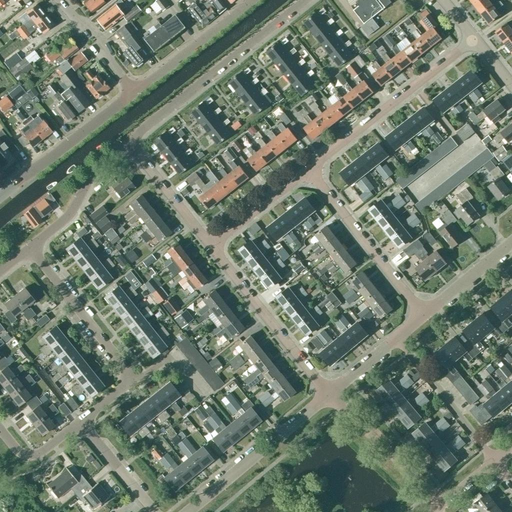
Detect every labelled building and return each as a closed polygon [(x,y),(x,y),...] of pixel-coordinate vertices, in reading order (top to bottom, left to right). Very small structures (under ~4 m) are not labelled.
[(92,13),(98,8),(105,2),(103,0),(87,0),(84,3),(92,13)] [(110,9),(98,19),(106,30),(124,16),(125,15),(121,10),(125,7),(125,5),(121,0),(119,0),(114,4),(115,5),(110,9)] [(157,0),(155,2),(161,8),(163,11),(169,6),(164,0),(157,0)] [(199,7),(195,3),(193,0),(178,0),(180,2),(181,0),(187,0),(192,5),(188,8),(203,27),(210,21),(199,7)] [(208,0),(199,7),(210,21),(227,8),(220,0),(208,0)] [(388,0),(365,0),(353,10),(364,24),(360,27),(368,36),(379,27),(371,17),(391,2),(388,0)] [(477,0),(473,3),(481,13),(492,4),(488,0),(477,0)] [(481,13),(489,24),(500,15),(496,10),(502,4),(500,1),(493,6),(492,4),(481,13)] [(45,14),(40,8),(37,4),(26,13),(31,18),(22,25),(16,30),(23,39),(30,34),(29,34),(26,29),(34,23),(35,23),(45,14)] [(142,11),(140,8),(137,5),(125,15),(124,16),(128,21),(142,11)] [(303,22),(312,33),(325,23),(320,16),(325,11),(323,8),(317,12),(316,11),(303,22)] [(34,23),(26,29),(29,34),(38,27),(43,33),(54,25),(45,14),(35,23),(34,23)] [(429,14),(419,21),(427,30),(422,34),(422,35),(431,46),(441,38),(433,28),(438,25),(429,14)] [(146,44),(148,43),(154,52),(185,28),(176,15),(162,26),(159,23),(154,27),(156,30),(150,35),(147,31),(143,34),(145,36),(142,39),(146,44)] [(325,23),(312,33),(321,44),(334,33),(329,26),(334,22),(331,19),(326,23),(325,23)] [(132,32),(137,28),(131,21),(126,25),(132,32)] [(506,23),(495,31),(503,41),(511,34),(511,30),(510,28),(511,27),(511,21),(511,22),(508,25),(506,23)] [(126,25),(116,33),(128,48),(124,52),(136,66),(145,59),(138,50),(143,46),(133,34),(126,25)] [(421,54),(431,46),(422,35),(421,36),(416,29),(412,32),(417,39),(412,42),(421,54)] [(340,30),(335,34),(334,33),(321,44),(330,55),(343,44),(337,37),(343,33),(340,30)] [(511,34),(503,41),(511,52),(511,50),(511,34)] [(34,48),(44,41),(40,35),(29,42),(34,48)] [(402,40),(407,47),(402,50),(411,62),(421,54),(412,42),(411,44),(405,37),(402,40)] [(288,52),(283,46),(288,41),(286,38),(280,42),(280,41),(266,52),(275,63),(288,52)] [(50,62),(55,58),(59,64),(77,49),(69,39),(56,50),(51,44),(47,47),(49,50),(43,54),(50,62)] [(330,55),(339,66),(352,56),(346,48),(351,44),(349,40),(343,45),(343,44),(330,55)] [(392,48),(397,54),(392,58),(401,69),(411,62),(402,50),(401,51),(395,45),(392,48)] [(297,63),(291,56),(296,51),(294,48),(288,52),(275,63),(284,74),(297,63)] [(33,50),(9,69),(17,80),(33,67),(29,62),(31,60),(33,62),(39,57),(33,50)] [(63,62),(54,69),(59,76),(65,71),(70,67),(74,71),(86,61),(80,53),(68,63),(65,65),(63,62)] [(382,66),(391,77),(401,69),(392,58),(391,59),(385,53),(382,56),(387,62),(382,66)] [(358,55),(353,59),(361,68),(366,64),(358,55)] [(303,59),(297,63),(284,74),(292,85),(306,74),(300,67),(305,62),(303,59)] [(346,68),(354,78),(359,84),(354,88),(363,99),(373,91),(364,80),(362,82),(357,75),(361,72),(353,61),(346,68)] [(381,85),(391,77),(382,66),(380,67),(375,61),(372,63),(377,70),(372,74),(381,85)] [(241,71),(228,82),(237,93),(250,82),(245,75),(250,71),(248,68),(242,72),(241,71)] [(60,95),(65,102),(68,100),(78,112),(89,103),(74,86),(78,82),(84,78),(79,72),(74,77),(68,70),(60,77),(65,83),(69,88),(60,95)] [(84,74),(86,76),(90,82),(86,86),(95,98),(96,98),(99,98),(101,96),(101,94),(109,88),(98,74),(94,77),(88,70),(84,74)] [(311,70),(306,74),(292,85),(301,96),(315,85),(309,77),(314,73),(311,70)] [(471,89),(474,92),(478,98),(482,95),(477,89),(475,86),(480,82),(471,70),(462,78),(471,89)] [(237,93),(246,104),(259,93),(253,86),(259,81),(256,78),(250,82),(237,93)] [(462,78),(453,85),(462,97),(471,89),(462,78)] [(29,79),(21,85),(27,92),(33,87),(34,86),(29,79)] [(332,84),(335,88),(340,85),(336,80),(332,84)] [(19,82),(7,92),(14,101),(27,92),(21,85),(19,82)] [(50,83),(46,87),(49,90),(55,98),(60,95),(53,87),(50,83)] [(344,86),(349,92),(344,96),(353,107),(363,99),(354,88),(352,89),(347,83),(344,86)] [(462,97),(453,85),(444,92),(453,104),(462,97)] [(33,87),(27,92),(32,98),(38,93),(33,87)] [(246,104),(255,115),(268,104),(262,96),(267,92),(265,89),(259,93),(246,104)] [(334,94),(339,100),(334,104),(343,115),(353,107),(344,96),(342,97),(337,91),(334,94)] [(453,104),(444,92),(434,100),(443,111),(453,104)] [(470,95),(475,101),(478,98),(474,92),(470,95)] [(310,96),(313,101),(318,98),(314,93),(310,96)] [(58,102),(60,100),(62,102),(52,110),(57,115),(58,113),(65,122),(75,114),(65,102),(60,95),(55,98),(58,102)] [(5,96),(0,100),(0,106),(4,112),(12,105),(5,96)] [(204,101),(191,111),(199,123),(213,112),(207,105),(212,101),(210,98),(205,102),(204,101)] [(343,115),(334,104),(332,105),(327,99),(323,102),(328,108),(324,112),(333,123),(343,115)] [(494,124),(501,118),(498,115),(505,109),(497,99),(476,116),(473,112),(468,116),(475,125),(487,115),(491,120),(494,124)] [(314,120),(323,131),(333,123),(324,112),(322,113),(317,107),(318,106),(314,101),(310,105),(319,116),(314,120)] [(459,104),(455,107),(460,113),(464,110),(459,104)] [(423,107),(414,115),(423,127),(426,130),(430,127),(427,124),(433,119),(423,107)] [(460,113),(455,107),(451,110),(456,116),(460,113)] [(199,123),(208,134),(221,123),(215,116),(221,111),(218,108),(213,112),(199,123)] [(283,112),(279,116),(286,125),(291,121),(283,112)] [(25,119),(28,122),(41,139),(51,131),(43,120),(37,113),(36,114),(37,115),(33,118),(30,115),(25,119)] [(304,128),(312,139),(323,131),(314,120),(313,121),(307,115),(304,117),(309,124),(304,128)] [(427,139),(431,136),(426,130),(423,127),(414,115),(405,122),(414,134),(420,130),(422,133),(427,139)] [(28,143),(31,147),(41,139),(28,122),(25,119),(21,122),(24,126),(19,129),(19,128),(17,129),(22,135),(17,140),(23,147),(28,143)] [(208,134),(217,145),(230,134),(224,126),(229,122),(227,119),(221,123),(208,134)] [(416,147),(409,138),(414,134),(405,122),(395,129),(412,150),(416,147)] [(511,122),(493,138),(497,143),(504,137),(508,142),(511,138),(511,122)] [(287,147),(297,139),(288,128),(286,129),(281,123),(277,126),(282,132),(278,136),(287,147)] [(456,133),(463,141),(475,132),(468,123),(456,133)] [(175,142),(169,135),(175,130),(172,127),(167,131),(166,131),(153,142),(161,152),(175,142)] [(426,130),(431,136),(434,133),(430,127),(426,130)] [(395,129),(386,137),(395,149),(401,144),(403,147),(408,153),(412,150),(395,129)] [(0,164),(1,165),(12,157),(5,148),(11,143),(1,130),(0,130),(0,164)] [(268,143),(277,155),(287,147),(278,136),(276,137),(271,130),(267,133),(272,140),(268,143)] [(437,131),(431,136),(438,143),(443,139),(439,134),(437,131)] [(488,135),(488,136),(488,135),(481,140),(485,144),(491,139),(488,135)] [(451,136),(446,140),(453,149),(457,145),(451,136)] [(184,152),(177,145),(183,140),(180,137),(175,142),(161,152),(170,163),(184,152)] [(266,163),(277,155),(268,143),(266,145),(261,138),(257,141),(262,148),(258,151),(266,163)] [(231,144),(238,152),(243,148),(236,140),(231,144)] [(442,143),(449,152),(453,149),(446,140),(442,143)] [(369,150),(378,162),(387,155),(378,143),(369,150)] [(438,147),(445,155),(449,152),(442,143),(438,147)] [(492,152),(499,161),(509,154),(502,145),(492,152)] [(247,160),(256,171),(266,163),(258,151),(256,153),(251,146),(247,149),(252,156),(247,160)] [(231,161),(232,160),(237,156),(230,147),(224,151),(231,161)] [(434,150),(440,159),(445,155),(438,147),(434,150)] [(189,148),(184,152),(170,163),(179,175),(193,164),(186,156),(192,151),(189,148)] [(489,160),(490,159),(494,156),(487,148),(482,151),(489,160)] [(385,180),(389,176),(381,167),(378,162),(369,150),(359,158),(368,170),(373,166),(385,180)] [(429,153),(436,162),(440,159),(434,150),(429,153)] [(489,160),(482,151),(478,155),(485,163),(489,160)] [(425,157),(432,165),(436,162),(429,153),(425,157)] [(511,157),(509,154),(501,160),(509,171),(511,168),(511,157)] [(474,158),(481,166),(483,165),(485,163),(478,155),(474,158)] [(421,160),(428,169),(432,165),(425,157),(421,160)] [(370,191),(374,188),(363,174),(368,170),(359,158),(350,165),(370,191)] [(470,161),(477,170),(481,166),(474,158),(470,161)] [(485,163),(483,165),(489,172),(496,167),(490,159),(489,160),(485,163)] [(232,160),(231,161),(229,163),(234,170),(229,174),(238,185),(248,177),(240,166),(238,167),(232,160)] [(417,163),(424,172),(428,169),(421,160),(417,163)] [(466,164),(472,173),(477,170),(470,161),(466,164)] [(413,166),(419,175),(424,172),(417,163),(413,166)] [(381,167),(389,176),(393,173),(386,164),(381,167)] [(461,168),(468,176),(472,173),(466,164),(461,168)] [(340,173),(349,184),(355,180),(364,192),(359,196),(363,202),(372,194),(370,191),(350,165),(340,173)] [(408,170),(415,178),(419,175),(413,166),(408,170)] [(493,182),(488,186),(499,199),(509,191),(500,178),(504,175),(497,166),(496,167),(489,172),(493,178),(491,179),(493,182)] [(228,193),(238,185),(229,174),(228,175),(222,168),(219,171),(224,178),(219,181),(228,193)] [(457,171),(464,180),(468,176),(461,168),(457,171)] [(211,180),(205,185),(209,189),(218,201),(228,193),(219,181),(210,170),(206,174),(211,180)] [(404,173),(411,182),(415,178),(408,170),(404,173)] [(453,174),(460,183),(464,180),(457,171),(453,174)] [(199,198),(208,209),(218,201),(209,189),(209,190),(195,173),(186,180),(191,186),(195,183),(204,194),(199,198)] [(400,176),(407,185),(411,182),(404,173),(400,176)] [(449,178),(456,186),(460,183),(453,174),(449,178)] [(402,189),(407,185),(400,176),(396,180),(402,189)] [(121,182),(119,179),(111,186),(120,198),(134,186),(127,177),(121,182)] [(445,181),(451,190),(456,186),(449,178),(445,181)] [(440,184),(447,193),(451,190),(445,181),(440,184)] [(395,184),(386,191),(390,196),(399,188),(395,184)] [(436,188),(443,196),(447,193),(440,184),(436,188)] [(190,192),(186,188),(180,192),(184,197),(190,192)] [(432,191),(439,200),(443,196),(436,188),(432,191)] [(464,205),(457,210),(467,224),(479,215),(468,201),(473,197),(466,189),(457,196),(464,205)] [(428,194),(435,203),(439,200),(432,191),(428,194)] [(388,209),(393,206),(402,198),(399,194),(390,202),(385,205),(381,200),(369,209),(377,219),(388,210),(388,209)] [(424,198),(430,206),(435,203),(428,194),(424,198)] [(127,220),(148,204),(140,195),(129,204),(133,209),(124,216),(127,220)] [(41,218),(52,209),(43,198),(23,214),(33,227),(42,220),(41,218)] [(304,218),(307,221),(311,227),(315,223),(308,214),(314,210),(305,198),(295,206),(304,218)] [(402,198),(393,206),(396,210),(406,203),(402,198)] [(419,201),(426,209),(430,206),(424,198),(419,201)] [(422,213),(426,209),(419,201),(415,204),(422,213)] [(130,224),(139,217),(144,223),(155,214),(148,204),(127,220),(130,224)] [(89,216),(95,223),(107,213),(102,206),(89,216)] [(296,224),(304,218),(295,206),(286,213),(296,224)] [(377,219),(384,228),(396,219),(388,210),(377,219)] [(448,226),(440,232),(452,247),(463,238),(451,224),(457,220),(449,210),(440,216),(448,226)] [(286,213),(277,220),(293,241),(297,238),(290,229),(296,224),(286,213)] [(403,228),(408,225),(417,217),(414,213),(404,220),(400,224),(396,219),(384,228),(391,238),(403,228)] [(139,235),(142,239),(163,223),(155,214),(144,223),(148,228),(139,235)] [(95,224),(102,233),(112,225),(105,216),(95,224)] [(417,217),(408,225),(411,229),(420,221),(417,217)] [(277,220),(267,228),(277,239),(282,235),(290,244),(293,241),(277,220)] [(142,239),(145,243),(154,236),(159,242),(170,233),(163,223),(142,239)] [(323,244),(334,235),(327,225),(315,235),(322,244),(323,244)] [(110,227),(103,233),(110,241),(117,235),(110,227)] [(403,228),(391,238),(399,247),(411,238),(403,228)] [(91,235),(94,240),(101,235),(97,230),(91,235)] [(429,232),(424,236),(432,246),(437,242),(429,232)] [(334,235),(323,244),(322,244),(319,246),(320,247),(314,252),(316,255),(322,250),(326,248),(330,254),(341,244),(334,235)] [(78,238),(66,248),(74,258),(95,242),(92,238),(86,242),(87,243),(84,246),(78,238)] [(262,248),(268,244),(265,240),(259,244),(262,248)] [(258,250),(256,247),(251,241),(239,250),(247,260),(258,250)] [(95,242),(74,258),(82,268),(95,258),(89,251),(92,249),(92,250),(98,246),(95,242)] [(176,243),(166,251),(173,261),(184,253),(176,243)] [(319,246),(316,243),(310,247),(314,252),(320,247),(319,246)] [(271,247),(268,244),(262,248),(265,252),(271,247)] [(328,270),(334,266),(337,263),(349,254),(341,244),(330,254),(335,260),(326,267),(328,270)] [(418,249),(414,244),(405,252),(409,257),(414,253),(419,259),(421,258),(423,261),(415,267),(425,280),(436,271),(418,249)] [(427,253),(422,246),(418,249),(436,271),(446,263),(436,250),(428,257),(426,254),(427,253)] [(134,248),(125,251),(129,261),(138,258),(134,248)] [(266,260),(258,250),(247,260),(254,269),(266,260)] [(172,262),(166,267),(173,276),(181,270),(191,262),(184,253),(173,261),(172,262)] [(114,258),(118,262),(123,258),(119,254),(114,258)] [(142,262),(146,267),(155,259),(151,254),(142,262)] [(345,273),(356,263),(349,254),(337,263),(345,273)] [(111,262),(108,258),(102,262),(103,263),(100,265),(95,258),(82,268),(90,278),(111,262)] [(172,262),(169,258),(162,263),(166,267),(172,262)] [(276,267),(282,262),(279,258),(273,263),(276,267)] [(254,269),(261,278),(273,269),(266,260),(254,269)] [(90,278),(98,289),(110,278),(105,271),(107,269),(108,270),(114,266),(111,262),(90,278)] [(191,262),(181,270),(186,276),(184,278),(187,281),(188,280),(199,271),(191,262)] [(285,265),(282,262),(276,267),(279,270),(285,265)] [(300,262),(293,269),(296,274),(304,267),(300,262)] [(331,274),(337,269),(334,266),(328,270),(331,274)] [(273,269),(261,278),(269,288),(281,279),(273,269)] [(187,281),(181,286),(184,290),(190,285),(194,290),(196,289),(206,281),(199,271),(188,280),(187,281)] [(358,290),(370,281),(363,271),(351,280),(358,290)] [(184,278),(178,283),(181,286),(187,281),(184,278)] [(377,290),(370,281),(358,290),(355,292),(355,293),(346,300),(349,304),(361,294),(366,299),(377,290)] [(299,295),(305,290),(302,286),(296,291),(299,295)] [(117,287),(105,297),(113,307),(133,290),(130,287),(125,291),(126,292),(123,294),(117,287)] [(21,310),(23,313),(29,320),(35,314),(30,308),(28,309),(26,306),(33,300),(24,288),(11,298),(21,310)] [(159,303),(166,297),(159,288),(152,294),(159,303)] [(288,288),(276,297),(284,307),(296,297),(288,288)] [(355,292),(352,288),(342,296),(346,300),(355,293),(355,292)] [(500,298),(511,311),(511,291),(510,289),(500,298)] [(113,307),(121,317),(133,307),(128,300),(130,298),(131,299),(136,294),(133,290),(113,307)] [(221,300),(213,290),(202,300),(205,304),(202,307),(203,308),(197,312),(200,316),(221,300)] [(302,299),(308,294),(305,290),(299,295),(302,299)] [(385,299),(377,290),(366,299),(370,304),(357,315),(360,319),(385,299)] [(296,297),(284,307),(291,316),(303,307),(299,301),(302,299),(299,295),(296,297)] [(179,309),(170,297),(162,303),(172,315),(179,309)] [(16,319),(14,316),(21,310),(11,298),(4,304),(9,310),(4,314),(11,323),(16,319)] [(511,324),(507,318),(511,313),(511,311),(500,298),(490,306),(501,319),(497,322),(505,331),(511,324)] [(381,318),(392,309),(385,299),(360,319),(368,328),(373,324),(369,318),(376,313),(381,318)] [(209,315),(212,313),(217,318),(228,309),(221,300),(200,316),(203,320),(209,315)] [(303,307),(291,316),(299,326),(320,309),(325,304),(322,300),(316,305),(307,312),(303,307)] [(121,317),(129,327),(149,310),(146,307),(141,311),(142,312),(139,314),(133,307),(121,317)] [(217,318),(221,324),(212,331),(208,334),(211,337),(215,334),(215,335),(236,318),(228,309),(217,318)] [(299,326),(306,335),(318,326),(313,320),(322,312),(320,309),(299,326)] [(129,327),(137,337),(149,327),(144,320),(146,318),(147,319),(152,314),(149,310),(129,327)] [(182,311),(173,318),(180,329),(190,322),(182,311)] [(482,313),(472,321),(485,336),(490,332),(496,338),(505,331),(497,322),(493,326),(482,313)] [(348,330),(358,341),(367,334),(358,322),(353,326),(342,314),(338,318),(346,327),(345,327),(348,330)] [(36,322),(40,327),(49,320),(45,315),(36,322)] [(232,337),(243,328),(236,318),(215,335),(218,338),(222,335),(226,341),(232,337)] [(338,318),(334,321),(341,330),(345,327),(346,327),(338,318)] [(485,336),(472,321),(463,329),(474,343),(470,346),(477,354),(485,348),(479,341),(485,336)] [(45,345),(39,350),(42,353),(63,336),(54,326),(42,336),(48,343),(45,346),(45,345)] [(137,337),(145,347),(165,330),(162,326),(157,331),(157,332),(155,334),(149,327),(137,337)] [(165,330),(145,347),(153,357),(165,347),(159,340),(162,337),(163,338),(168,334),(165,330)] [(339,357),(349,349),(339,338),(334,342),(324,330),(319,333),(339,357)] [(348,330),(339,338),(349,349),(358,341),(348,330)] [(321,353),(330,365),(339,357),(319,333),(316,336),(323,345),(326,348),(321,353)] [(50,352),(53,349),(58,356),(71,346),(63,336),(42,353),(45,357),(51,353),(50,352)] [(257,345),(249,336),(238,345),(242,350),(228,361),(231,365),(257,345)] [(454,336),(444,344),(457,359),(463,354),(469,361),(477,354),(470,346),(466,349),(454,336)] [(176,345),(179,349),(189,342),(185,337),(176,345)] [(196,343),(199,346),(207,340),(204,337),(196,343)] [(192,346),(189,342),(179,349),(183,354),(192,346)] [(434,353),(446,366),(441,370),(449,378),(457,371),(451,364),(457,359),(444,344),(434,353)] [(264,354),(257,345),(231,365),(235,369),(244,362),(248,358),(253,364),(264,354)] [(16,350),(22,358),(27,354),(21,346),(16,350)] [(55,369),(58,373),(79,356),(71,346),(58,356),(64,364),(61,366),(60,365),(55,369)] [(183,354),(186,358),(196,350),(192,346),(183,354)] [(186,358),(190,362),(199,354),(196,350),(186,358)] [(202,358),(199,354),(190,362),(193,366),(202,358)] [(253,364),(260,373),(272,364),(264,354),(253,364)] [(0,383),(2,386),(14,376),(15,377),(24,369),(20,365),(14,370),(15,372),(13,374),(7,367),(10,364),(14,361),(10,356),(6,359),(0,363),(0,383)] [(66,371),(69,369),(74,376),(87,366),(79,356),(58,373),(61,377),(67,372),(66,371)] [(202,358),(193,366),(196,370),(206,362),(202,358)] [(196,370),(200,374),(209,367),(206,362),(196,370)] [(260,373),(255,377),(256,377),(246,384),(249,388),(263,377),(268,382),(279,373),(272,364),(260,373)] [(511,375),(503,365),(499,368),(511,383),(511,375)] [(76,385),(71,389),(74,393),(95,376),(87,366),(74,376),(80,383),(77,386),(76,385)] [(200,374),(203,379),(213,371),(209,367),(200,374)] [(495,371),(507,385),(502,389),(511,401),(511,400),(511,383),(499,368),(495,371)] [(216,375),(213,371),(203,379),(207,383),(216,375)] [(460,375),(457,371),(449,378),(452,382),(460,375)] [(58,373),(50,379),(53,383),(61,377),(58,373)] [(246,384),(256,377),(255,377),(252,373),(243,380),(246,384)] [(279,373),(268,382),(275,392),(287,383),(279,373)] [(407,374),(398,382),(401,386),(410,378),(407,374)] [(2,386),(10,396),(31,379),(28,375),(22,380),(23,382),(21,384),(15,377),(14,376),(2,386)] [(216,375),(207,383),(210,387),(220,379),(216,375)] [(452,382),(455,386),(464,379),(460,375),(452,382)] [(95,376),(74,393),(77,397),(82,392),(85,389),(90,396),(103,387),(95,376)] [(401,386),(396,390),(385,399),(393,408),(404,399),(399,393),(404,389),(404,390),(413,382),(410,378),(401,386)] [(35,382),(31,379),(10,396),(18,406),(24,401),(28,405),(37,398),(33,394),(30,396),(24,388),(27,386),(28,388),(35,382)] [(220,379),(210,387),(214,391),(223,383),(220,379)] [(455,386),(459,391),(468,384),(464,379),(455,386)] [(396,390),(388,380),(377,390),(385,399),(396,390)] [(485,380),(481,383),(502,408),(511,401),(502,389),(496,394),(485,380)] [(169,382),(159,390),(169,403),(175,411),(179,408),(175,403),(174,404),(171,401),(179,395),(169,382)] [(283,401),(294,392),(287,383),(275,392),(270,396),(261,403),(264,407),(278,396),(283,401)] [(481,383),(477,386),(489,400),(484,404),(482,402),(477,407),(475,405),(469,410),(481,425),(492,415),(493,416),(502,408),(481,383)] [(471,388),(468,384),(459,391),(463,395),(471,388)] [(463,395),(467,400),(475,393),(471,388),(463,395)] [(162,409),(169,403),(159,390),(149,398),(165,419),(169,416),(165,411),(164,411),(162,409)] [(270,396),(267,391),(258,399),(261,403),(270,396)] [(417,404),(426,396),(422,392),(413,400),(417,404)] [(229,393),(225,397),(237,411),(241,408),(229,393)] [(471,405),(479,398),(475,393),(467,400),(471,405)] [(429,400),(426,396),(417,404),(420,408),(429,400)] [(66,401),(73,410),(78,406),(70,397),(67,400),(66,401)] [(33,425),(55,408),(52,404),(45,410),(46,411),(44,413),(38,406),(41,403),(37,398),(28,405),(32,410),(25,415),(33,425)] [(165,419),(149,398),(139,406),(149,419),(156,413),(158,416),(157,417),(161,422),(165,419)] [(241,405),(246,411),(240,416),(250,427),(259,420),(254,413),(257,411),(248,399),(241,405)] [(393,408),(401,417),(412,408),(404,399),(393,408)] [(63,403),(58,407),(66,416),(70,412),(63,403)] [(149,419),(139,406),(129,414),(146,435),(149,432),(145,426),(144,427),(142,425),(149,419)] [(177,411),(181,416),(188,411),(184,406),(177,411)] [(215,414),(208,406),(204,409),(211,417),(215,414)] [(55,408),(33,425),(41,435),(54,425),(48,418),(50,416),(52,417),(58,412),(55,408)] [(412,408),(401,417),(409,427),(420,417),(412,408)] [(129,414),(119,422),(129,435),(136,429),(138,432),(137,433),(142,438),(146,435),(129,414)] [(214,430),(222,423),(215,414),(211,417),(206,421),(214,430)] [(250,427),(240,416),(231,423),(241,435),(250,427)] [(437,429),(446,421),(443,416),(434,424),(437,429)] [(450,425),(446,421),(437,429),(441,433),(450,425)] [(222,423),(218,426),(222,431),(231,442),(241,435),(231,423),(226,428),(222,423)] [(425,423),(414,433),(421,442),(432,433),(425,423)] [(218,434),(213,439),(222,450),(231,442),(222,431),(218,426),(214,430),(218,434)] [(453,447),(462,439),(465,436),(462,432),(459,435),(458,435),(445,447),(440,442),(429,451),(437,460),(448,451),(453,447)] [(432,433),(421,442),(429,451),(440,442),(432,433)] [(181,441),(202,467),(211,459),(202,447),(196,452),(185,438),(181,441)] [(465,443),(462,439),(453,447),(456,451),(465,443)] [(193,474),(202,467),(181,441),(177,445),(188,458),(183,463),(193,474)] [(154,447),(150,450),(168,472),(163,476),(162,474),(157,478),(165,487),(169,483),(174,489),(183,482),(170,466),(162,456),(154,447)] [(437,460),(445,469),(456,460),(448,451),(437,460)] [(162,456),(170,466),(174,462),(166,453),(163,456),(162,456)] [(84,458),(88,463),(94,459),(90,454),(84,458)] [(174,462),(170,466),(183,482),(193,474),(183,463),(178,467),(174,462)] [(88,482),(80,473),(74,477),(67,469),(47,485),(49,488),(57,499),(58,499),(57,498),(70,488),(74,494),(88,482)] [(97,484),(92,488),(88,482),(74,494),(81,502),(84,499),(87,503),(88,502),(94,509),(93,510),(100,505),(102,503),(109,497),(97,484)] [(483,511),(495,503),(487,493),(474,503),(480,510),(478,511),(477,511),(476,511),(475,511),(483,511)] [(501,511),(495,503),(483,511),(501,511)]
